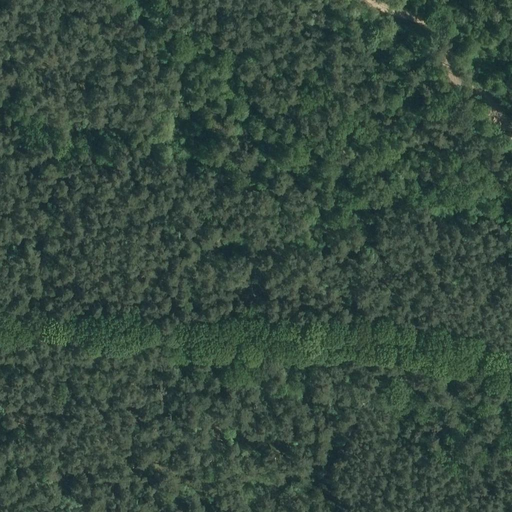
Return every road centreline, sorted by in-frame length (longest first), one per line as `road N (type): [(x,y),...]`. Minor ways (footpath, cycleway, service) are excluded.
road 1 (track): [(511,191),(290,137),(158,0)]
road 2 (track): [(0,92),(243,224),(249,249),(216,324)]
road 3 (track): [(216,324),(400,330),(469,346),(511,368)]
road 4 (track): [(216,324),(0,315)]
